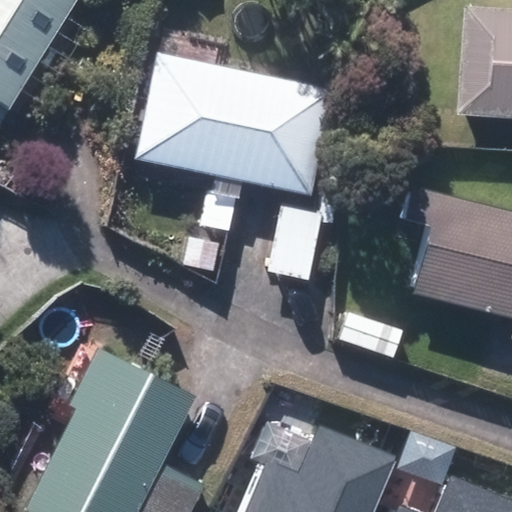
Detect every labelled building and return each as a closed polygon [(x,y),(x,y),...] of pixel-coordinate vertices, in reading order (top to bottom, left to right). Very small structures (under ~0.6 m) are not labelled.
[(0,0),(0,114),(70,0),(0,0)] [(511,10),(457,7),(449,115),(511,119),(511,10)] [(149,55),(128,158),(302,194),(324,91),(149,55)] [(511,212),(404,186),(396,219),(424,226),(408,292),(511,318),(511,212)] [(31,511),(130,511),(187,397),(92,350),(67,402),(73,405),(22,508),(31,511)] [(375,511),(399,456),(319,422),(298,471),(266,458),(242,511),(375,511)] [(511,511),(511,500),(451,475),(435,511),(420,511),(398,502),(393,511),(511,511)]
